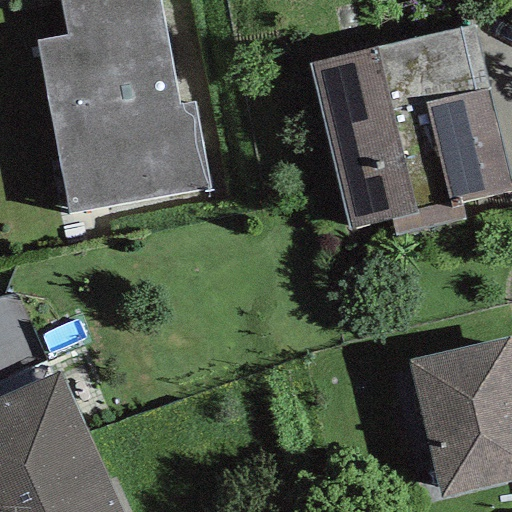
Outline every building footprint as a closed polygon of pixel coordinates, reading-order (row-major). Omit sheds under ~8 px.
[(183,0),(51,0),(32,4),(74,219),(221,190),(183,0)] [(511,170),(476,24),(309,64),(349,229),(511,189),(511,170)] [(0,384),(37,366),(9,307),(0,311),(0,384)] [(511,351),(508,337),(409,363),(444,497),(511,479),(511,351)] [(123,511),(60,371),(0,398),(0,511),(123,511)]
